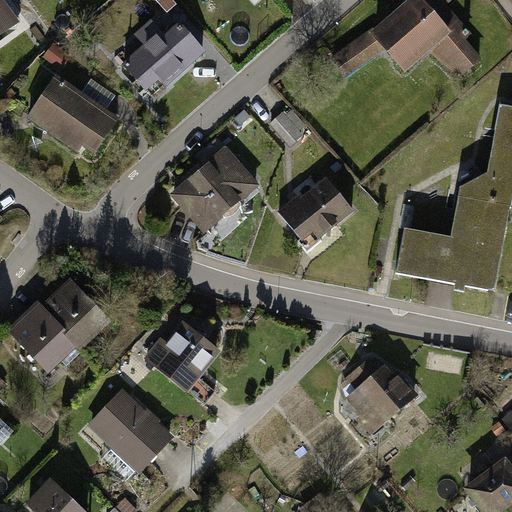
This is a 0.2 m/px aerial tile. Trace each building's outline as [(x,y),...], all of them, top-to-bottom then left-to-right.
[(3,0),(0,0),(0,28),(16,16),(3,0)] [(421,0),(385,40),(427,78),(448,56),(468,74),(494,46),(463,17),(477,0),(421,0)] [(142,42),(120,62),(144,88),(158,76),(165,85),(204,50),(178,20),(164,32),(151,17),(133,33),(142,42)] [(74,71),(44,116),(106,158),(136,113),(74,71)] [(288,109),(274,122),(293,143),(308,129),(288,109)] [(405,232),(395,272),(489,295),(511,205),(511,114),(498,111),(480,182),(463,178),(446,242),(405,232)] [(229,153),(171,199),(202,238),(260,192),(229,153)] [(343,179),(301,210),(324,241),(366,211),(343,179)] [(108,322),(69,277),(38,305),(77,349),(108,322)] [(77,349),(38,305),(7,332),(47,376),(77,349)] [(223,348),(184,318),(148,365),(188,395),(223,348)] [(386,373),(345,403),(369,436),(411,406),(386,373)] [(139,472),(173,436),(122,388),(87,424),(139,472)] [(0,404),(0,447),(21,424),(0,404)] [(505,511),(511,507),(511,465),(507,460),(469,488),(486,511),(505,511)] [(87,511),(51,476),(23,504),(31,511),(87,511)]
